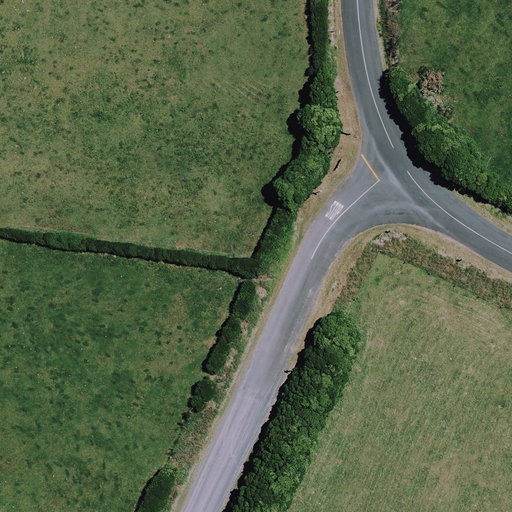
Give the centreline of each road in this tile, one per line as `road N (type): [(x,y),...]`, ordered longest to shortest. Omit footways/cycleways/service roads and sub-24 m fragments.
road 1 (unclassified): [(200,511),(327,232),(401,164)]
road 2 (unclassified): [(401,164),(364,64),(359,0)]
road 3 (unclassified): [(401,164),(451,217),(511,254)]
